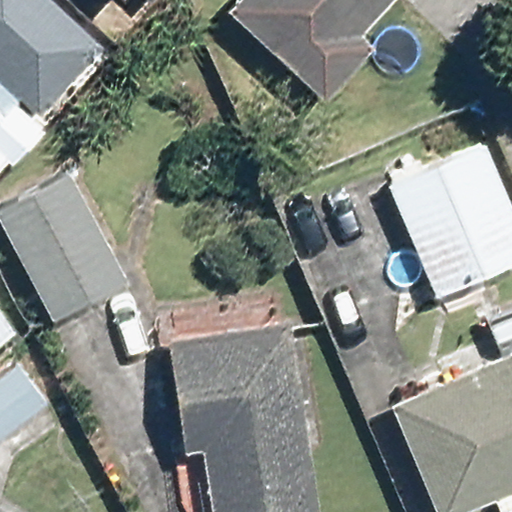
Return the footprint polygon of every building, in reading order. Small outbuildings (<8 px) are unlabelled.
[(41,0),(0,0),(0,90),(29,118),(94,49),(41,0)] [(114,0),(125,9),(132,0),(135,0),(146,9),(153,0),(114,0)] [(398,0),(226,0),(219,7),(313,93),(398,0)] [(511,196),(487,137),(385,180),(433,294),(511,260),(511,196)] [(70,170),(0,207),(0,214),(48,306),(122,267),(70,170)] [(0,327),(22,310),(0,283),(0,327)] [(201,450),(204,511),(310,511),(306,409),(302,325),(173,335),(178,452),(201,450)] [(448,511),(511,473),(511,339),(394,411),(433,511),(448,511)] [(0,365),(0,435),(42,401),(9,359),(0,365)]
